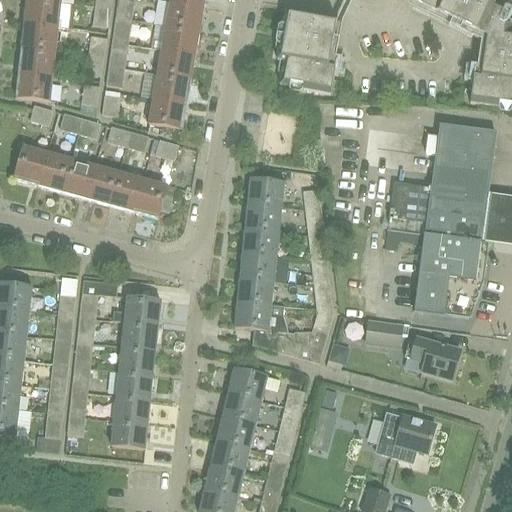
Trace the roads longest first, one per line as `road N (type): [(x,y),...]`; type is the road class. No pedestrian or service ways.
road 1 (residential): [(210,276),(250,0)]
road 2 (residential): [(174,505),(210,276)]
road 3 (residential): [(210,276),(0,221)]
